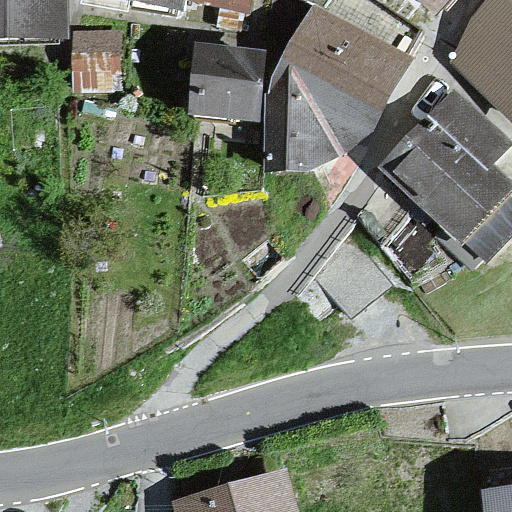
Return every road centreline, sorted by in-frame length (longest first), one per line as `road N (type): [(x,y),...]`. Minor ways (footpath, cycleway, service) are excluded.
road 1 (residential): [(152,440),(180,384),(305,268),(366,182),(473,0)]
road 2 (tertiary): [(152,440),(372,380),(511,366)]
road 3 (tertiary): [(0,476),(152,440)]
